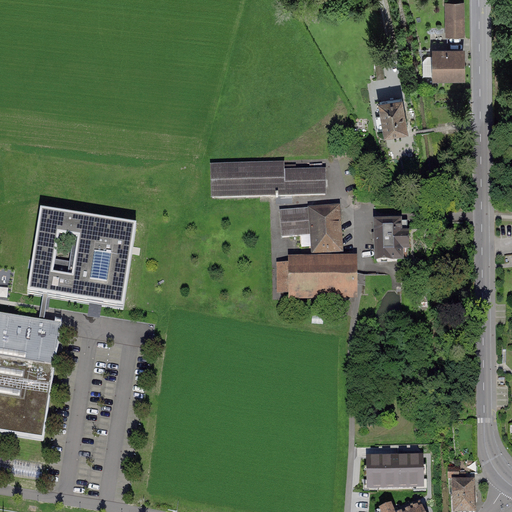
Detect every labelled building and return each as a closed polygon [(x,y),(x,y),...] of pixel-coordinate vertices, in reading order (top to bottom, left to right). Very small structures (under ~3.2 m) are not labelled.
[(466,38),(465,0),(451,0),(444,0),(445,39),(466,38)] [(466,47),(431,47),(431,75),(466,75),(466,47)] [(383,63),(375,64),(378,79),(385,78),(383,63)] [(409,136),(404,95),(380,98),(385,139),(409,136)] [(213,200),(280,199),(279,160),(212,161),(213,200)] [(280,199),(334,198),(334,169),(279,170),(280,199)] [(314,257),(342,256),(340,203),(312,204),(314,257)] [(136,228),(41,213),(28,296),(123,310),(136,228)] [(413,261),(411,220),(375,221),(377,262),(413,261)] [(284,260),(285,295),(356,294),(355,258),(284,260)] [(0,287),(0,296),(10,297),(10,288),(0,287)] [(60,327),(0,317),(0,434),(42,441),(60,327)] [(477,511),(476,479),(451,480),(452,511),(477,511)]
